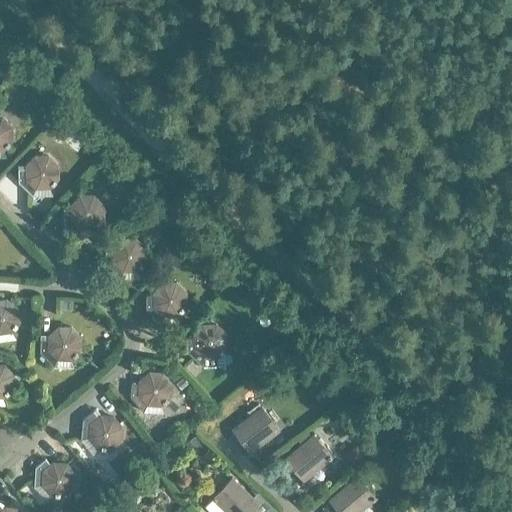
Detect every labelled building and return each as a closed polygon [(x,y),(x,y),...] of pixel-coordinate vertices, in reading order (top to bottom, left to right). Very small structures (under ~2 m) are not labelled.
[(0,150),(3,150),(13,140),(13,125),(2,115),(0,115),(0,150)] [(24,164),(24,168),(18,168),(18,181),(33,195),(35,188),(50,188),(59,178),(59,164),(48,153),(34,154),(24,164)] [(78,235),(80,228),(95,228),(105,217),(104,203),(94,193),(79,193),(69,204),(69,208),(63,208),(63,221),(78,235)] [(112,247),(112,250),(105,251),(106,264),(120,277),(122,271),(137,271),(147,260),(146,246),(136,236),(122,236),(112,247)] [(152,291),(152,295),(146,295),(146,308),(160,322),(163,315),(177,315),(187,305),(187,290),(177,280),(162,280),(152,291)] [(0,333),(12,332),(20,320),(18,306),(7,298),(0,298),(0,333)] [(59,298),(59,308),(72,308),(73,299),(59,298)] [(285,333),(275,320),(266,328),(276,340),(285,333)] [(217,322),(202,323),(192,333),(192,337),(186,337),(186,351),(202,366),(218,365),(218,357),(228,346),(227,332),(217,322)] [(54,366),(56,359),(71,360),(81,350),(82,336),(72,325),(58,324),(47,335),(47,338),(40,338),(40,351),(54,366)] [(143,411),(146,404),(161,406),(172,396),(172,382),(163,371),(149,370),(138,379),(138,383),(131,383),(130,396),(143,411)] [(183,378),(177,383),(181,388),(188,383),(183,378)] [(0,384),(0,418),(14,418),(25,409),(25,395),(15,384),(1,383),(0,384)] [(261,406),(251,414),(231,428),(249,453),(280,430),(262,405),(261,406)] [(100,413),(97,416),(93,410),(83,419),(80,439),(87,436),(96,447),(110,450),(122,440),(123,426),(114,415),(100,413)] [(313,432),(283,457),(303,481),(333,456),(313,432)] [(195,434),(184,441),(191,453),(203,446),(195,434)] [(354,465),(365,456),(357,446),(347,454),(347,457),(354,465)] [(52,460),(49,463),(45,457),(35,466),(34,486),(41,484),(50,495),(64,496),(75,486),(76,472),(66,461),(52,460)] [(357,474),(347,482),(327,499),(338,511),(359,511),(376,497),(357,474)] [(210,498),(212,500),(224,511),(250,511),(260,502),(252,496),(232,476),(210,498)]
